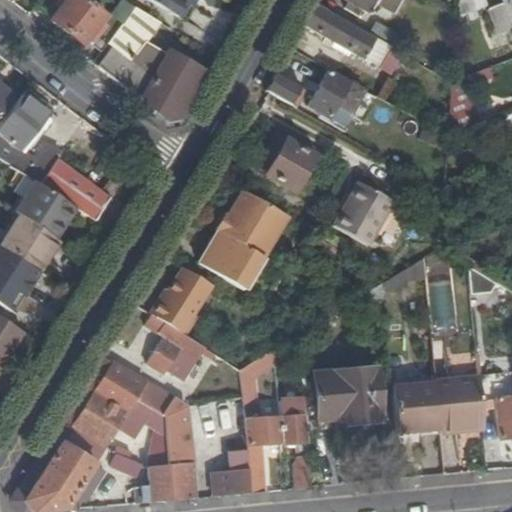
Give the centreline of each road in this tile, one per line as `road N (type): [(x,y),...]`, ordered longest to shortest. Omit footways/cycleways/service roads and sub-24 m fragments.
road 1 (tertiary): [(0,458),(186,166)]
road 2 (tertiary): [(256,511),(511,488)]
road 3 (residential): [(0,25),(186,166)]
road 4 (tertiary): [(186,166),(282,0)]
